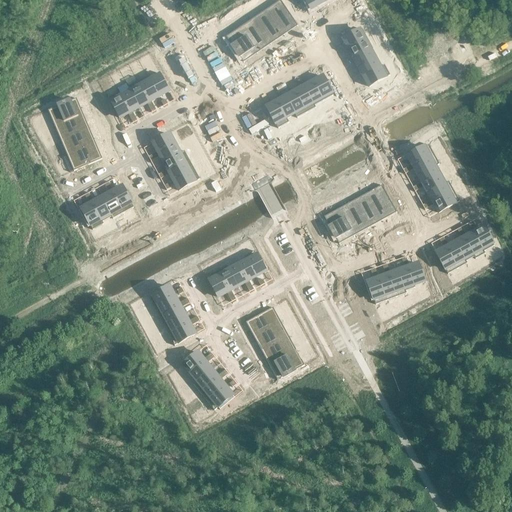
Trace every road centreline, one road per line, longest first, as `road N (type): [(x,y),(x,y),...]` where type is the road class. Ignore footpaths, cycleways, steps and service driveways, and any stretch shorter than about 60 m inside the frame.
road 1 (residential): [(430,236),(317,281)]
road 2 (residential): [(365,121),(259,178)]
